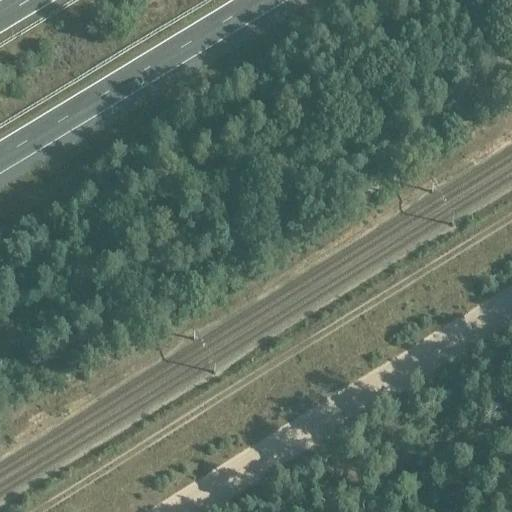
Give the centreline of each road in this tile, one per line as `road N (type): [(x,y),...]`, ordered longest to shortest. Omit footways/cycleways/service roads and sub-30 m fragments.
road 1 (track): [(42,511),(511,220)]
road 2 (motorway): [(0,162),(268,0)]
